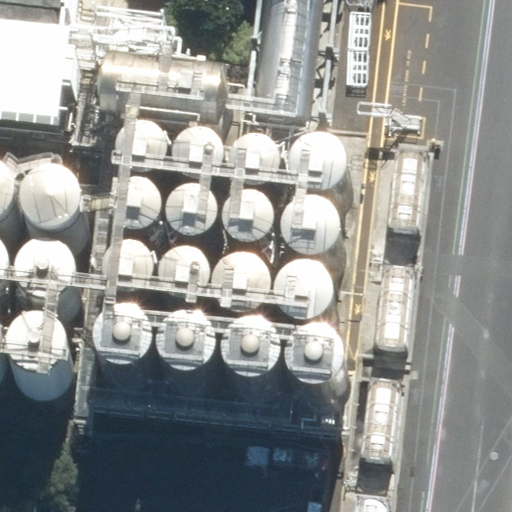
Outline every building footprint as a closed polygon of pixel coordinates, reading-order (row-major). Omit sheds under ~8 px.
[(0,0),(0,136),(68,144),(83,0),(0,0)] [(170,202),(175,195),(178,187),(178,179),(175,171),(170,165),(163,160),(155,158),(147,159),(139,162),(133,167),(129,174),(128,183),(129,191),(133,198),(139,204),(146,207),(154,208),(163,206),(170,202)] [(229,210),(234,204),(237,196),(237,188),(235,180),(230,173),(223,169),(215,166),(207,167),(199,170),(193,176),(189,183),(187,191),(188,199),(192,206),(198,212),(206,216),(214,216),(222,215),(229,210)] [(282,212),(287,205),(290,198),(290,189),(287,181),(282,175),(275,170),(267,168),(259,169),(252,172),(245,177),(241,184),(240,193),(241,201),(245,208),(251,214),(258,217),(267,218),(275,216),(282,212)] [(349,224),(355,217),(359,208),(359,198),(356,189),(350,182),(342,176),(333,174),(323,174),(314,178),(307,184),(302,193),(301,202),(302,212),(306,220),(313,227),(322,231),(332,232),(341,229),(349,224)] [(18,249),(25,241),(28,232),(28,223),(25,214),(19,206),(11,201),(2,198),(0,198),(0,256),(1,256),(10,254),(18,249)] [(87,260),(94,252),(97,243),(97,234),(94,225),(88,217),(80,212),(71,209),(61,210),(53,214),(45,220),(41,228),(39,238),(40,247),(45,255),(52,262),(60,266),(70,267),(79,265),(87,260)] [(164,261),(169,254),(172,246),(172,238),(169,230),(164,224),(157,219),(149,217),(141,217),(133,221),(127,226),(123,233),(122,241),(123,249),(127,257),(133,263),(140,266),(149,267),(157,265),(164,261)] [(221,265),(226,259),(229,251),(229,243),(226,235),(221,228),(215,224),(207,222),(198,222),(191,225),(184,231),(180,238),(179,246),(180,254),(184,262),(190,267),(197,271),(206,272),(214,270),(221,265)] [(281,277),(287,269),(290,260),(290,250),(287,241),(281,234),(273,229),(264,226),(255,227),(246,230),(239,237),(234,245),(232,254),(233,264),(238,272),(245,279),(254,283),(263,284),(273,282),(281,277)] [(346,286),(352,279),(355,270),(355,260),(352,251),(346,243),(338,238),(329,236),(320,236),(311,240),(304,246),(299,255),(297,264),(298,273),(303,282),(310,288),(319,292),(328,294),(337,291),(346,286)] [(0,323),(7,319),(13,312),(17,302),(17,293),(14,284),(8,276),(0,271),(0,270),(0,323)] [(158,320),(164,313),(166,306),(166,297),(164,289),(159,283),(152,278),(144,276),(136,277),(128,280),(122,285),(118,293),(116,301),(117,309),(121,316),(127,322),(135,325),(143,326),(151,324),(158,320)] [(76,330),(82,323),(86,314),(86,304),(83,295),(77,287),(69,282),(60,279),(50,280),(41,284),(34,290),(30,298),(28,308),(29,317),(34,326),(40,332),(49,336),(59,337),(68,335),(76,330)] [(214,331),(219,325),(222,317),(222,309),(220,301),(215,294),(208,290),(200,288),(192,288),(184,291),(178,297),(174,304),(172,312),(173,320),(177,327),(183,333),(191,337),(199,338),(207,336),(214,331)] [(272,341),(278,334),(281,325),(281,315),(278,306),(272,299),(264,293),(255,291),(246,291),(237,295),(230,301),(225,310),(223,319),(224,328),(229,337),(236,344),(245,348),(254,349),(263,346),(272,341)] [(337,351),(343,343),(346,334),(346,325),(343,316),(337,308),(329,303),(320,300),(310,301),(302,305),(294,311),(290,319),(288,329),(289,338),(294,347),(301,353),(309,357),(319,358),(328,356),(337,351)] [(154,390),(160,383),(163,374),(163,364),(160,355),(154,347),(146,342),(137,340),(127,340),(119,344),(111,350),(107,359),(105,368),(106,377),(111,386),(118,393),(126,397),(136,398),(146,395),(154,390)] [(0,390),(1,390),(7,382),(10,373),(10,364),(7,355),(1,347),(0,346),(0,390)] [(70,401),(76,394),(79,384),(79,375),(76,366),(70,358),(62,353),(53,350),(43,351),(35,355),(27,361),(23,369),(21,379),(22,388),(27,397),(34,403),(42,407),(52,408),(61,406),(70,401)] [(223,401),(229,394),(232,385),(232,375),(229,366),(223,358),(215,353),(206,351),(196,351),(188,355),(181,361),(176,370),(174,379),(175,388),(180,397),(187,404),(196,408),(205,409),(215,406),(223,401)] [(285,405),(291,398),(294,389),(295,379),(291,370),(286,362),(278,357),(269,355),(259,355),(250,359),(243,365),(238,373),(236,383),(238,392),(242,401),(249,407),(258,412),(268,413),(277,410),(285,405)] [(350,415),(356,407),(359,398),(359,389),(356,379),(351,372),(343,367),(333,364),(324,365),(315,368),(308,375),(303,383),(301,392),(303,402),(307,410),(314,417),(323,421),(332,422),(342,420),(350,415)]
